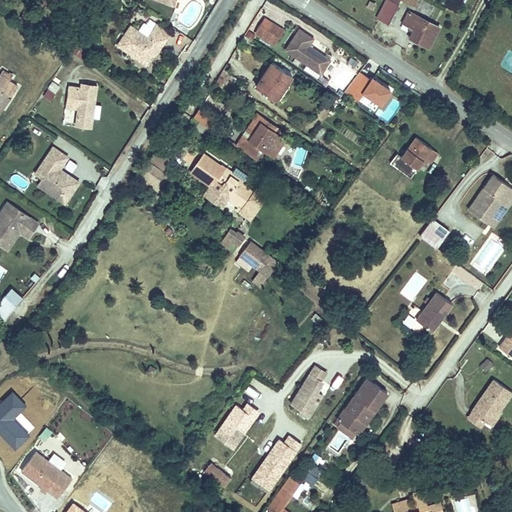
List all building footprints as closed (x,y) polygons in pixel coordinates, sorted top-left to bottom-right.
[(399,1),(397,0),(386,0),(376,19),(386,24),(399,1)] [(438,26),(408,11),(402,22),(412,27),(407,37),(427,48),(438,26)] [(265,14),(255,29),(273,42),(284,27),(265,14)] [(68,36),(74,29),(66,24),(61,31),(68,36)] [(116,44),(135,58),(139,53),(153,64),(163,48),(169,41),(158,34),(151,42),(129,26),(116,44)] [(163,27),(158,34),(169,41),(163,48),(167,51),(177,37),(163,27)] [(298,27),(284,48),(319,72),(329,57),(309,43),(313,37),(298,27)] [(139,53),(135,58),(149,69),(153,64),(139,53)] [(271,61),(253,87),(275,102),(292,76),(271,61)] [(371,79),(359,71),(343,91),(357,100),(363,92),(380,104),(390,90),(372,78),(371,79)] [(0,100),(3,103),(15,85),(0,74),(0,100)] [(52,79),(42,95),(50,101),(61,85),(52,79)] [(68,87),(66,103),(78,105),(75,127),(90,128),(96,85),(81,83),(80,88),(68,87)] [(260,125),(264,120),(254,114),(244,129),(253,136),(249,141),(266,153),(277,136),(271,132),(260,125)] [(274,127),(264,120),(260,125),(271,132),(274,127)] [(277,136),(266,153),(274,159),(286,142),(277,136)] [(387,168),(407,183),(424,162),(434,150),(418,138),(401,160),(396,156),(387,168)] [(292,166),(304,168),(307,148),(296,146),(292,166)] [(34,172),(40,177),(60,191),(68,196),(77,181),(60,169),(68,158),(53,147),(34,172)] [(155,150),(147,161),(164,172),(171,161),(155,150)] [(434,150),(424,162),(428,166),(438,154),(434,150)] [(231,179),(234,174),(203,152),(190,173),(211,187),(213,183),(221,189),(219,193),(240,207),(251,192),(231,179)] [(73,171),(78,162),(69,158),(64,166),(73,171)] [(147,161),(137,176),(159,191),(169,176),(164,172),(147,161)] [(254,187),(234,174),(231,179),(251,192),(254,187)] [(465,216),(483,230),(511,189),(493,176),(465,216)] [(60,191),(40,177),(35,184),(55,199),(60,191)] [(511,189),(483,230),(487,233),(511,200),(511,189)] [(9,201),(0,213),(0,232),(5,237),(0,244),(0,245),(8,251),(23,230),(29,235),(38,223),(9,201)] [(433,218),(420,234),(437,247),(450,231),(433,218)] [(243,238),(235,232),(233,235),(227,231),(220,242),(228,248),(232,242),(238,246),(243,238)] [(267,275),(277,261),(250,242),(245,248),(244,247),(239,255),(252,264),(259,269),(267,275)] [(252,264),(239,255),(235,261),(247,270),(252,264)] [(260,285),(267,275),(259,269),(252,279),(260,285)] [(11,285),(0,298),(0,314),(5,319),(24,296),(11,285)] [(435,290),(415,315),(431,327),(451,302),(435,290)] [(479,367),(487,372),(493,361),(485,356),(479,367)] [(323,368),(312,361),(291,391),(309,404),(323,383),(317,378),(323,368)] [(335,418),(347,427),(356,416),(365,422),(387,391),(366,376),(335,418)] [(491,379),(467,409),(482,420),(492,406),(497,409),(509,393),(491,379)] [(256,415),(260,409),(249,401),(245,407),(256,415)] [(228,451),(256,415),(245,407),(238,402),(211,438),(228,451)] [(492,406),(482,420),(489,426),(501,412),(497,409),(492,406)] [(482,420),(467,409),(460,419),(474,430),(482,420)] [(356,416),(347,427),(356,434),(365,422),(356,416)] [(44,426),(39,437),(46,441),(52,430),(44,426)] [(251,475),(269,488),(301,443),(288,434),(283,441),(277,437),(251,475)] [(316,465),(322,457),(311,449),(295,474),(311,485),(322,469),(316,465)] [(69,478),(32,450),(18,470),(55,497),(69,478)] [(208,462),(201,472),(221,486),(228,475),(208,462)] [(277,511),(299,481),(289,474),(267,504),(273,509),(271,511),(277,511)] [(391,506),(393,511),(432,511),(424,488),(414,492),(421,511),(418,511),(407,511),(403,501),(391,506)]
